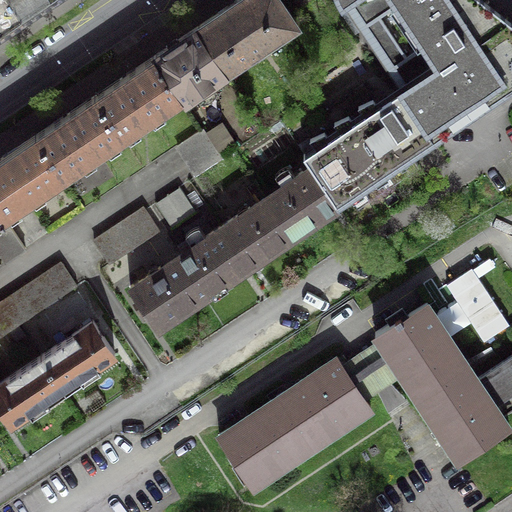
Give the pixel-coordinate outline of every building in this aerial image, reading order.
[(0,0),(0,32),(23,17),(11,0),(0,0)] [(11,0),(23,17),(49,0),(11,0)] [(235,0),(196,26),(227,70),(296,23),(280,0),(235,0)] [(511,85),(511,20),(486,0),(341,0),(400,89),(401,88),(434,138),(511,85)] [(227,70),(196,26),(154,55),(182,97),(183,99),(227,70)] [(182,97),(154,55),(94,95),(122,136),(182,97)] [(324,130),(310,137),(315,145),(303,153),(310,164),(337,203),(434,138),(401,88),(400,89),(377,104),(373,98),(358,104),(364,113),(353,120),(349,114),(334,121),(340,129),(328,136),(324,130)] [(122,136),(94,95),(35,135),(63,177),(122,136)] [(203,127),(177,145),(197,174),(223,156),(203,127)] [(63,177),(35,135),(0,157),(0,211),(4,216),(63,177)] [(267,196),(292,234),(337,203),(310,164),(282,184),(283,185),(267,196)] [(179,186),(155,202),(171,225),(195,209),(179,186)] [(221,225),(247,264),(292,234),(267,196),(251,207),(250,205),(221,225)] [(109,263),(159,230),(144,207),(94,240),(109,263)] [(4,216),(0,211),(0,250),(6,260),(24,247),(4,216)] [(193,246),(177,256),(202,294),(247,264),(221,225),(192,244),(193,246)] [(160,265),(130,285),(158,327),(176,315),(174,312),(202,294),(177,256),(161,267),(160,265)] [(0,335),(77,285),(61,262),(0,302),(0,335)] [(337,356),(219,435),(251,483),(369,404),(364,397),(383,384),(402,372),(459,457),(509,424),(503,415),(511,408),(511,353),(477,377),(427,301),(402,318),(400,314),(396,317),(396,318),(375,332),(380,339),(343,364),(337,356)] [(92,319),(40,354),(62,387),(78,376),(82,381),(100,369),(96,364),(114,351),(92,319)] [(62,387),(40,354),(0,381),(0,405),(10,421),(28,409),(32,415),(50,402),(46,397),(62,387)]
